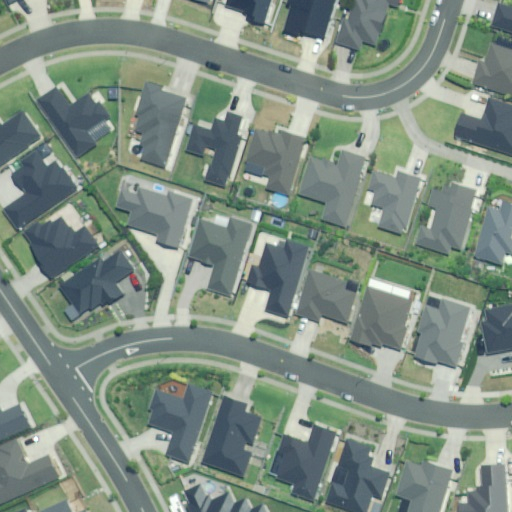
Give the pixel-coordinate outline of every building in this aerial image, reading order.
[(243,18),(262,23),(268,0),(224,0),(223,6),(244,12),(243,18)] [(321,37),(331,0),(282,0),(281,4),(287,6),(280,29),(294,33),(295,31),(299,32),(299,31),(321,37)] [(393,5),(394,0),(345,0),(339,19),(334,17),(325,46),(352,55),(356,42),(366,45),(372,43),(384,2),(393,5)] [(511,7),(496,3),(488,26),(511,33),(511,7)] [(511,97),(511,50),(488,43),(482,62),(476,60),(468,84),(511,97)] [(55,80),(27,97),(68,162),(97,144),(87,129),(108,116),(99,102),(91,107),(83,94),(69,103),(55,80)] [(160,89),(143,83),(132,113),(137,114),(131,129),(139,132),(135,143),(141,145),(136,158),(159,166),(183,99),(160,91),(160,89)] [(478,119),(458,113),(451,137),(511,156),(511,105),(485,97),(478,119)] [(27,146),(41,138),(24,112),(2,125),(1,123),(0,123),(0,166),(28,149),(27,146)] [(239,118),(223,113),(221,121),(209,117),(205,130),(191,126),(183,150),(198,155),(202,142),(211,144),(201,178),(222,185),(236,139),(231,137),(232,132),(235,133),(239,118)] [(302,138),(280,130),(278,135),(266,130),(265,133),(253,129),(242,161),(262,167),(260,174),(265,176),(260,191),(282,198),(302,138)] [(361,161),(338,153),(333,168),(305,159),(294,194),(322,203),(316,220),(340,227),(361,161)] [(33,155),(0,177),(0,178),(13,198),(0,206),(0,226),(5,234),(69,192),(51,164),(42,169),(33,155)] [(418,177),(393,169),(391,177),(369,170),(363,189),(370,191),(365,205),(380,209),(374,227),(396,234),(398,227),(402,229),(418,177)] [(447,247),(457,250),(474,190),(442,181),(438,192),(431,190),(426,206),(433,208),(427,229),(417,226),(412,244),(445,253),(447,247)] [(131,200),(118,195),(113,211),(127,216),(123,229),(152,238),(149,245),(171,252),(187,202),(165,194),(162,202),(134,193),(131,200)] [(484,207),(471,255),(500,263),(503,253),(511,255),(511,251),(511,240),(507,239),(511,224),(511,205),(499,202),(496,210),(484,207)] [(228,295),(249,224),(226,217),(223,228),(194,220),(184,256),(199,260),(198,263),(210,266),(204,288),(228,295)] [(86,247),(77,232),(68,237),(57,219),(37,231),(32,222),(11,234),(26,261),(33,257),(43,273),(86,247)] [(285,317),(307,247),(284,240),(282,248),(263,242),(255,267),(248,265),(243,282),(268,290),(262,310),(285,317)] [(130,272),(114,245),(49,283),(68,316),(90,303),(99,306),(118,297),(115,290),(130,272)] [(332,281),(304,271),(288,318),(313,326),(317,314),(339,322),(347,300),(328,293),(332,281)] [(406,301),(361,285),(340,344),(366,354),(369,347),(395,356),(403,335),(394,332),(406,301)] [(457,342),(467,307),(438,299),(435,309),(423,305),(415,332),(420,333),(412,358),(434,364),(435,362),(454,367),(461,343),(457,342)] [(510,307),(476,314),(478,323),(472,324),(479,359),(506,353),(510,372),(511,371),(511,313),(510,307)] [(186,462),(209,392),(184,384),(179,400),(152,391),(142,422),(170,431),(163,455),(186,462)] [(220,395),(199,461),(240,475),(247,453),(239,451),(242,442),(250,444),(259,417),(243,412),(245,404),(220,395)] [(0,443),(31,428),(22,409),(4,417),(0,408),(0,443)] [(334,434),(311,426),(305,444),(281,436),(276,452),(282,454),(274,477),(292,483),(289,493),(312,501),(334,434)] [(31,466),(19,439),(0,447),(0,448),(1,451),(0,451),(0,505),(61,480),(52,457),(31,466)] [(368,448),(344,440),(336,466),(346,470),(341,485),(331,482),(325,502),(354,511),(361,511),(367,494),(380,498),(388,473),(367,466),(370,458),(365,456),(368,448)] [(438,511),(452,473),(417,461),(415,466),(405,463),(393,495),(408,501),(404,511),(438,511)] [(505,511),(502,465),(479,466),(480,487),(473,487),(474,492),(466,493),(466,504),(457,505),(457,511),(505,511)] [(74,511),(71,511),(66,499),(39,511),(38,511),(78,511),(78,510),(74,511)]
